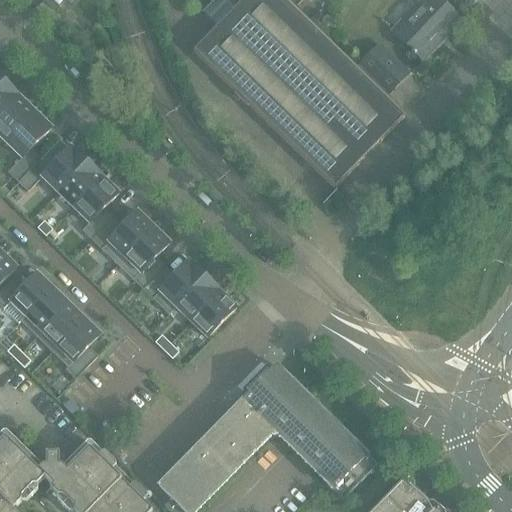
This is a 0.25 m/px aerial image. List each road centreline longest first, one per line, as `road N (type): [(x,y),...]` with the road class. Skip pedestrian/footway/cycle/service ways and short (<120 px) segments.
road 1 (residential): [(0,208),(192,393),(286,295)]
road 2 (residential): [(286,295),(5,28)]
road 3 (unclassified): [(473,389),(312,314)]
road 4 (unclassified): [(312,314),(440,434)]
